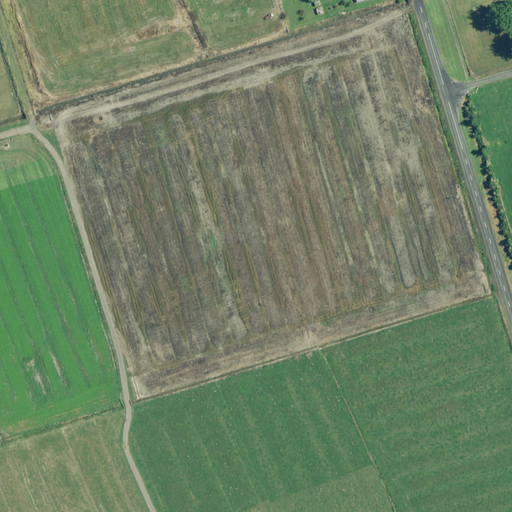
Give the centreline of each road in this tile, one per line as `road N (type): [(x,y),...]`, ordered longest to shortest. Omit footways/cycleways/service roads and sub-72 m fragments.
road 1 (unknown): [(26,108),(389,0)]
road 2 (unclassified): [(418,0),(511,313)]
